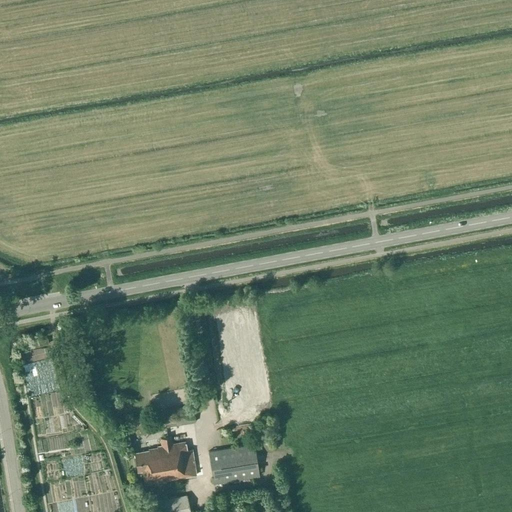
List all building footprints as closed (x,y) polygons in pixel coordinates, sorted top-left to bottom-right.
[(162,411),(165,427),(196,422),(193,406),(162,411)] [(142,471),(144,484),(196,475),(192,449),(186,450),(185,442),(172,444),(170,436),(160,438),(161,446),(146,448),(146,450),(134,453),(137,472),(142,471)] [(208,451),(213,483),(258,476),(253,444),(208,451)] [(156,503),(158,511),(179,511),(176,498),(156,503)] [(272,511),(269,498),(262,500),(265,511),(272,511)]
